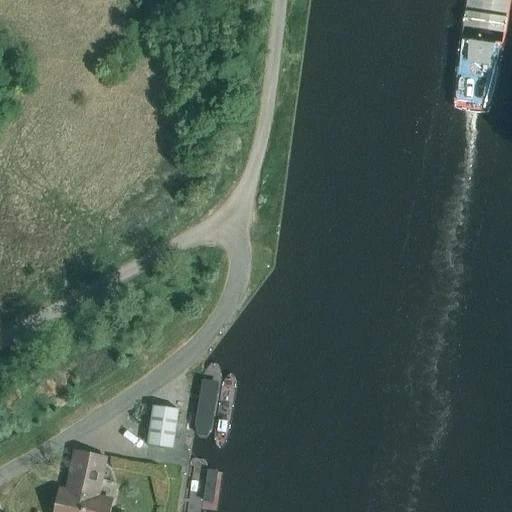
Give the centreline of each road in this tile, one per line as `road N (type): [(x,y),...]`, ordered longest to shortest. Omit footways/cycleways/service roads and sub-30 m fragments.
road 1 (residential): [(0,476),(196,349),(237,283),(241,213)]
road 2 (unclassified): [(0,343),(241,213)]
road 3 (unclassified): [(241,213),(279,0)]
